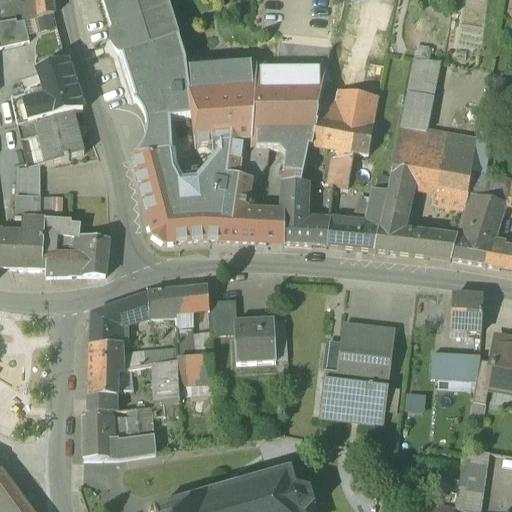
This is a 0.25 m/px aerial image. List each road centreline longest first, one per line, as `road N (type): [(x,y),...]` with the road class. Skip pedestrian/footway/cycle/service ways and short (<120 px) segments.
road 1 (tertiary): [(511,294),(215,266),(136,283)]
road 2 (tertiary): [(136,283),(127,198),(66,0)]
road 3 (residential): [(62,511),(56,475),(65,301)]
